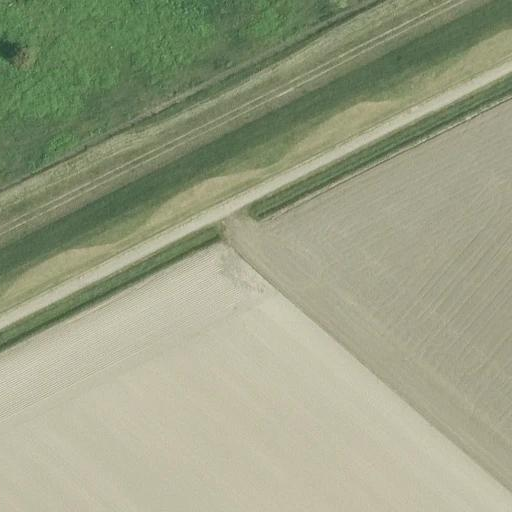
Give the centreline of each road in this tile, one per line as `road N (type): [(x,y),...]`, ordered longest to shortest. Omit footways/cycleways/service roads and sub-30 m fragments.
road 1 (track): [(0,322),(511,64)]
road 2 (track): [(0,225),(445,0)]
